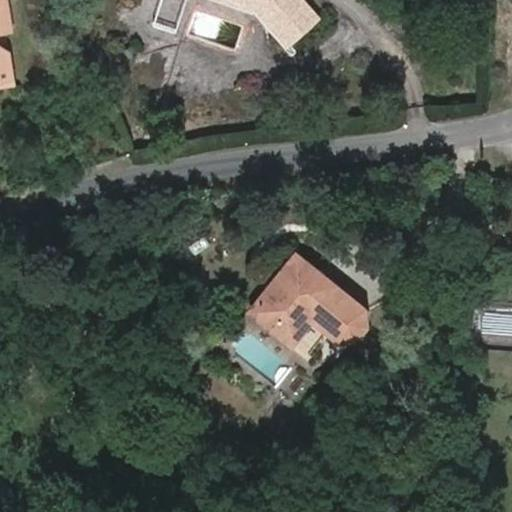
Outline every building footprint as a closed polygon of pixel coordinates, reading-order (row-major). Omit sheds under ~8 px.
[(0,28),(12,27),(8,0),(0,0),(0,76),(14,75),(11,49),(0,41),(0,28)] [(234,0),(261,9),(290,44),(321,17),(305,0),(234,0)] [(14,75),(0,76),(0,84),(16,82),(14,75)] [(486,191),(498,192),(498,179),(486,179),(486,191)] [(366,330),(364,314),(296,258),(273,285),(261,275),(250,287),(245,282),(222,310),(223,319),(231,325),(239,325),(251,312),(289,347),(292,347),(312,321),(339,344),(355,343),(366,330)] [(261,275),(256,270),(245,282),(250,287),(261,275)]
